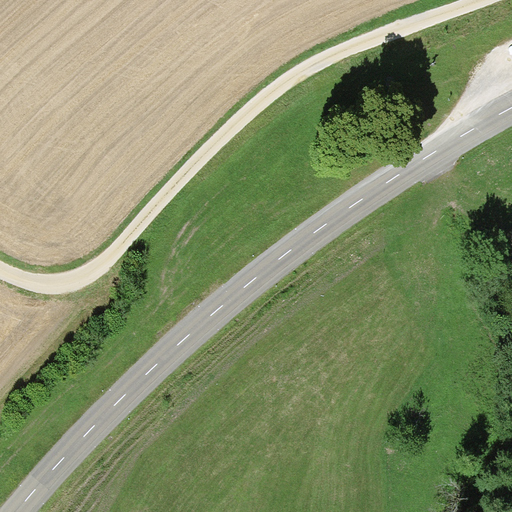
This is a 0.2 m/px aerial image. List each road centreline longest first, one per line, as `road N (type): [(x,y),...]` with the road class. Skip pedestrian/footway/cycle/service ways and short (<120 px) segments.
road 1 (secondary): [(14,511),(158,360),(315,231),(511,110)]
road 2 (track): [(485,0),(307,66),(265,95),(98,267),(72,283),(0,272)]
